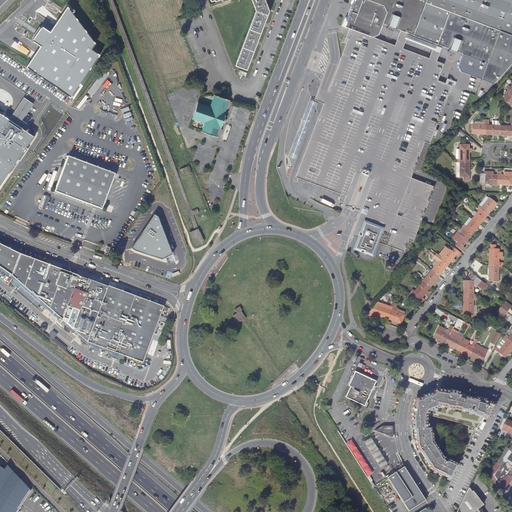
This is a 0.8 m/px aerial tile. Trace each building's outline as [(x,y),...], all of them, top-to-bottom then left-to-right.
[(107,0),(194,230),(190,232),(193,241),(197,239),(199,243),(204,241),(203,237),(202,237),(200,232),(112,0),(107,0)] [(247,70),(269,11),(264,0),(251,0),(256,11),(235,65),(247,70)] [(449,49),(459,52),(455,70),(492,83),(511,61),(511,0),(351,0),(342,26),(349,28),(373,37),(395,45),(400,30),(408,33),(435,43),(442,45),(449,49)] [(26,67),(70,97),(99,54),(92,49),(96,43),(67,7),(50,32),(42,26),(32,41),(40,46),(26,67)] [(403,48),(395,45),(373,37),(349,28),(348,32),(346,37),(349,38),(329,91),(320,87),(315,100),(324,103),(296,177),(341,194),(339,200),(344,202),(356,172),(374,179),(353,232),(354,233),(361,235),(366,222),(382,228),(377,241),(404,252),(409,239),(413,241),(434,186),(411,178),(425,142),(430,143),(451,85),(438,80),(443,66),(444,64),(436,61),(429,58),(403,48)] [(395,45),(403,48),(406,40),(408,34),(408,33),(400,30),(395,45)] [(429,58),(436,61),(442,45),(435,43),(434,44),(432,50),(429,58)] [(94,93),(104,81),(99,77),(89,89),(94,93)] [(214,94),(211,105),(198,102),(193,119),(204,122),(202,131),(220,136),(222,128),(221,128),(226,111),(229,112),(233,100),(214,94)] [(0,114),(18,126),(33,104),(24,98),(10,118),(0,111),(0,114)] [(289,156),(296,159),(318,103),(310,100),(295,140),(289,156)] [(481,104),(477,110),(480,113),(485,108),(481,104)] [(5,180),(34,137),(18,126),(0,114),(0,184),(4,179),(5,180)] [(486,134),(486,125),(484,125),(475,124),(472,124),(472,134),(486,134)] [(499,135),(500,125),(488,125),(486,125),(486,134),(499,135)] [(511,126),(500,125),(499,135),(511,135),(511,126)] [(459,129),(457,132),(463,137),(466,134),(459,129)] [(460,156),(460,159),(460,160),(469,160),(469,152),(471,152),(471,148),(469,148),(469,144),(460,144),(460,149),(457,149),(457,156),(460,156)] [(111,172),(62,156),(51,192),(99,208),(111,172)] [(463,177),(470,176),(469,160),(460,160),(460,163),(460,170),(460,177),(463,177)] [(182,177),(192,173),(189,166),(180,170),(182,177)] [(499,185),(499,175),(497,175),(492,175),(492,172),(481,171),(480,182),(485,182),(485,184),(499,185)] [(504,175),(501,175),(499,175),(499,185),(511,185),(511,175),(511,176),(511,173),(504,172),(504,175)] [(44,195),(39,208),(42,210),(47,196),(44,195)] [(485,203),(482,207),(481,209),(488,214),(497,204),(489,198),(486,196),(482,201),(485,203)] [(488,214),(481,209),(479,210),(477,213),(474,211),(472,214),(474,216),(472,219),(480,225),(488,214)] [(63,224),(84,232),(89,220),(68,212),(63,224)] [(478,231),(476,229),(480,225),(472,219),(465,228),(464,230),(471,236),(475,231),(477,233),(478,231)] [(377,241),(382,228),(366,222),(361,235),(356,247),(372,254),(377,241)] [(452,238),(455,240),(458,243),(455,246),(462,251),(465,248),(463,246),(466,243),(467,244),(469,242),(467,241),(471,236),(464,230),(462,231),(460,235),(457,232),(452,238)] [(42,302),(62,319),(58,324),(61,326),(67,331),(70,327),(87,342),(143,362),(163,306),(20,253),(0,243),(0,267),(12,275),(15,278),(12,281),(18,286),(16,289),(37,308),(42,302)] [(499,265),(502,265),(502,262),(499,262),(499,258),(502,258),(502,253),(499,253),(499,249),(495,249),(495,245),(491,245),(491,249),(489,249),(489,253),(488,253),(488,256),(489,256),(489,265),(499,265)] [(442,258),(438,255),(436,254),(435,256),(448,266),(451,261),(452,263),(455,260),(453,259),(456,255),(458,257),(461,253),(454,247),(451,251),(448,249),(445,247),(440,254),(443,256),(442,258)] [(448,266),(435,256),(433,257),(436,259),(431,265),(434,267),(431,270),(439,276),(442,272),(444,274),(446,271),(444,270),(448,266)] [(388,263),(387,264),(386,264),(385,265),(385,267),(385,268),(385,269),(386,270),(387,271),(388,271),(389,271),(390,271),(391,270),(392,270),(393,268),(393,267),(393,266),(392,265),(391,264),(390,263),(389,263),(388,263)] [(498,281),(499,267),(499,265),(489,265),(489,281),(498,281)] [(439,276),(431,270),(424,279),(423,281),(431,287),(439,276)] [(487,290),(489,287),(472,274),(464,281),(464,297),(473,297),(473,294),(474,286),(477,286),(485,292),(487,290)] [(422,283),(415,291),(422,297),(425,294),(427,295),(429,292),(427,291),(431,287),(423,281),(422,283)] [(424,299),(422,297),(415,291),(413,290),(409,295),(420,304),(424,299)] [(506,300),(511,294),(505,290),(500,296),(506,300)] [(473,297),(464,297),(464,305),(461,305),(461,301),(452,301),(452,307),(460,307),(460,309),(464,309),(463,313),(473,313),(473,300),(473,297)] [(371,310),(367,315),(376,318),(377,315),(388,319),(392,310),(393,307),(391,307),(378,302),(371,310)] [(404,315),(397,312),(393,311),(394,308),(395,308),(397,305),(394,304),(394,305),(393,307),(392,310),(388,319),(394,322),(394,324),(396,324),(396,322),(401,324),(404,315)] [(501,307),(507,312),(510,309),(503,304),(501,307)] [(243,320),(246,318),(241,311),(242,311),(240,306),(234,310),(236,314),(233,316),(238,323),(243,320)] [(504,315),(507,312),(501,307),(498,311),(504,315)] [(448,331),(439,326),(433,338),(445,344),(451,332),(454,328),(452,326),(451,326),(448,331)] [(496,331),(490,342),(495,344),(501,333),(496,331)] [(454,348),(457,350),(463,339),(451,332),(445,344),(450,346),(449,348),(453,350),(454,348)] [(474,348),(472,347),(468,345),(470,342),(463,339),(457,350),(462,352),(461,354),(464,356),(465,354),(470,356),(474,348)] [(505,358),(511,348),(511,342),(507,339),(506,341),(497,352),(505,358)] [(488,350),(476,344),(474,348),(470,356),(475,359),(474,361),(477,362),(477,360),(482,363),(488,350)] [(351,386),(346,397),(365,406),(365,405),(366,406),(367,404),(366,403),(372,389),(373,390),(375,386),(374,386),(376,381),(356,371),(349,385),(351,386)] [(454,391),(444,389),(443,390),(436,389),(435,390),(432,390),(429,392),(425,394),(421,395),(417,396),(414,406),(413,413),(416,413),(415,419),(422,419),(422,415),(425,415),(427,415),(428,415),(428,417),(433,416),(462,423),(462,425),(468,426),(468,429),(472,431),(472,430),(472,429),(473,428),(474,428),(475,428),(476,429),(483,416),(488,406),(487,402),(488,400),(485,399),(475,396),(462,392),(454,391)] [(511,421),(507,419),(502,429),(511,434),(511,432),(511,421)] [(432,470),(441,474),(442,472),(445,473),(444,476),(451,479),(458,466),(448,461),(447,462),(444,461),(446,458),(443,457),(433,442),(433,439),(432,439),(431,433),(430,433),(429,428),(427,428),(417,429),(417,434),(416,434),(416,440),(418,440),(418,442),(416,442),(417,445),(418,449),(420,452),(421,452),(432,470)] [(346,442),(367,476),(373,473),(352,439),(346,442)] [(378,449),(371,439),(365,443),(371,453),(378,449)] [(509,448),(506,446),(491,471),(494,475),(500,466),(501,466),(504,462),(509,462),(511,463),(511,451),(508,449),(509,448)] [(388,466),(379,451),(373,455),(382,469),(388,466)] [(491,471),(487,478),(490,483),(495,492),(511,472),(511,469),(511,463),(509,462),(504,462),(501,466),(500,466),(494,475),(491,471)] [(16,511),(18,510),(31,491),(7,465),(4,469),(0,466),(0,511),(1,511),(16,511)] [(404,466),(387,478),(408,511),(413,508),(426,500),(404,466)] [(467,491),(456,511),(478,511),(477,509),(482,505),(473,494),(474,494),(472,491),(469,487),(467,491)] [(473,490),(472,491),(474,494),(473,494),(482,505),(484,504),(473,490)]
